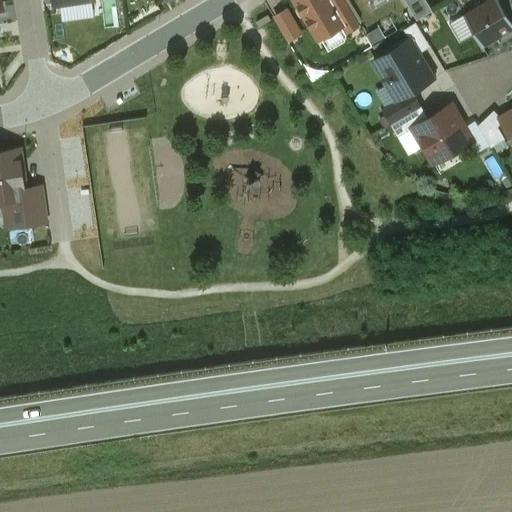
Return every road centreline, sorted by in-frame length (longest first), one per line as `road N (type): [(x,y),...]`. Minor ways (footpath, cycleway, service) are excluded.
road 1 (trunk): [(0,438),(511,366)]
road 2 (trunk): [(511,343),(0,415)]
road 3 (residential): [(228,0),(41,106)]
road 4 (residential): [(41,106),(61,237)]
